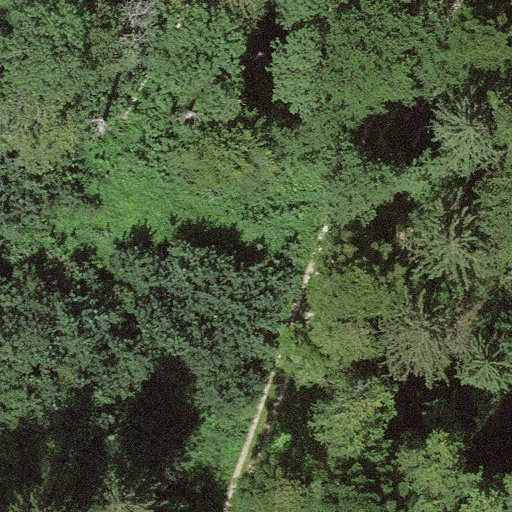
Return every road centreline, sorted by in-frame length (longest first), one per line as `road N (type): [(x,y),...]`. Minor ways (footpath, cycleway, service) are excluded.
road 1 (track): [(238,511),(345,159),(430,0)]
road 2 (track): [(345,159),(247,0)]
